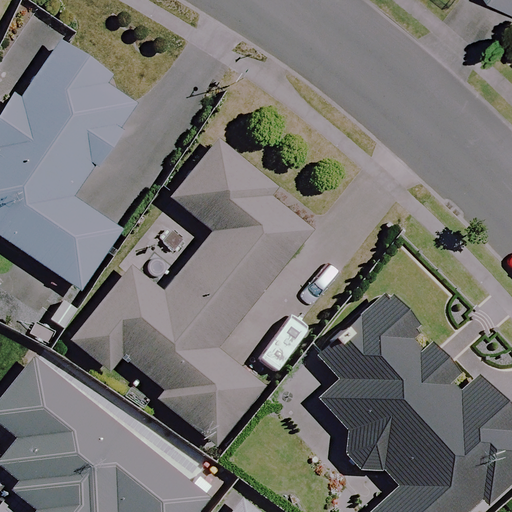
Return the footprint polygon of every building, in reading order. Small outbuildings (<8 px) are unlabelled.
[(511,0),(501,0),(511,8),(511,0)] [(129,110),(50,54),(13,106),(3,99),(0,103),(0,245),(70,295),(112,235),(65,201),(129,110)] [(263,190),(206,145),(162,202),(204,235),(158,294),(124,267),(62,346),(99,376),(112,359),(155,394),(147,403),(206,449),(254,388),(209,352),(302,235),(257,199),(263,190)] [(488,511),(511,489),(511,440),(380,302),(325,355),(339,370),(313,396),(352,437),(328,460),(356,489),(370,475),(392,499),(379,511),(488,511)] [(189,511),(197,502),(25,362),(0,392),(0,436),(7,443),(0,452),(0,492),(23,511),(189,511)] [(241,511),(230,503),(223,511),(241,511)]
